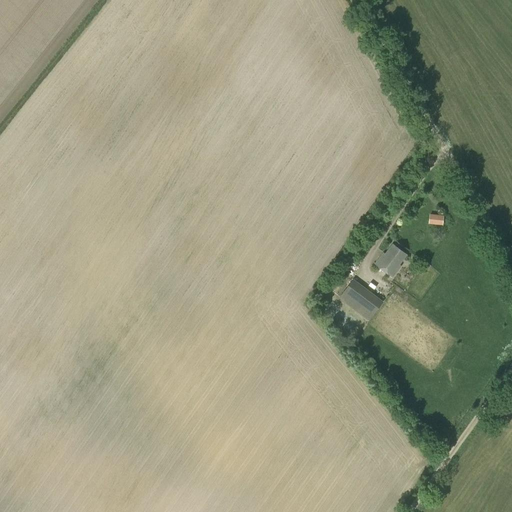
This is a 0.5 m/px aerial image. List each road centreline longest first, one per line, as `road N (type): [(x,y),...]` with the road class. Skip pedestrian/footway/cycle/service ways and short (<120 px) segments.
road 1 (track): [(511,269),(368,0)]
road 2 (track): [(408,511),(511,365)]
